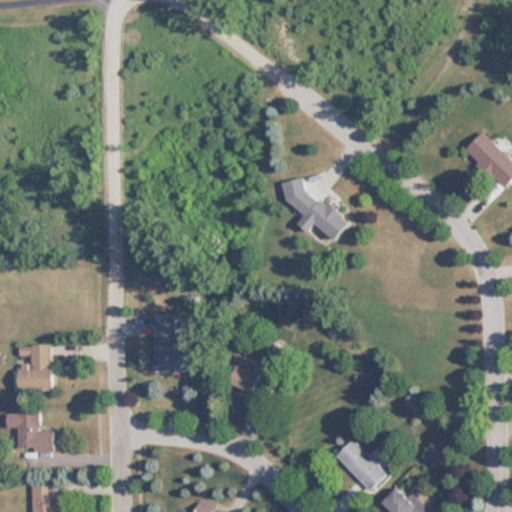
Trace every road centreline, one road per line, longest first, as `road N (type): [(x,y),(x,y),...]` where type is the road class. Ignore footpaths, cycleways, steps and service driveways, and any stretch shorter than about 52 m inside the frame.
road 1 (residential): [(377,153),(454,54),(479,0),(116,11),(125,511)]
road 2 (residential): [(498,511),(495,305),(476,246),(452,217),(190,0)]
road 3 (residential): [(310,511),(261,464),(233,449),(122,431)]
